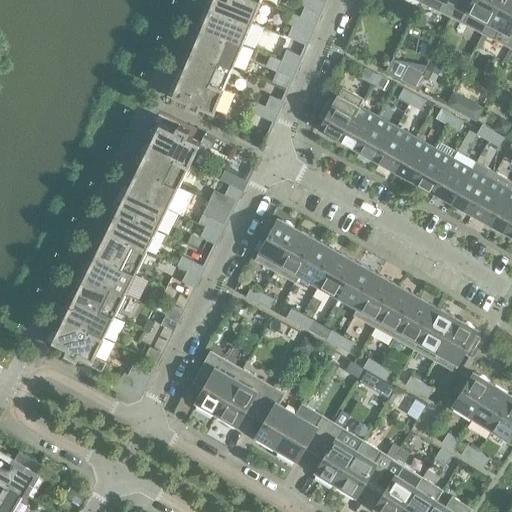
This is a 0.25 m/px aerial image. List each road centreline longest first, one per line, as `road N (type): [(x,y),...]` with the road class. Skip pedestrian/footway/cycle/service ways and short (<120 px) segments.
road 1 (residential): [(142,421),(272,157)]
road 2 (residential): [(511,293),(272,157)]
road 3 (residential): [(142,421),(50,373),(25,385),(17,406),(27,420),(114,468)]
road 4 (residential): [(299,511),(142,421)]
road 5 (residential): [(272,157),(341,0)]
